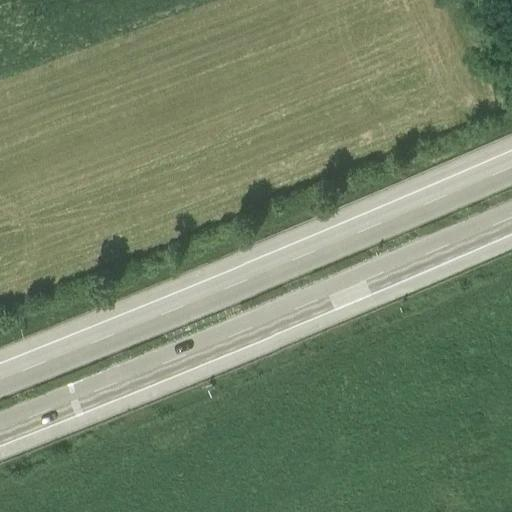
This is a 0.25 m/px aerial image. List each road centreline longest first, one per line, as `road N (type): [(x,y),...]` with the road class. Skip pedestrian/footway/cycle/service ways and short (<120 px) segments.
road 1 (motorway): [(0,428),(511,216)]
road 2 (motorway): [(511,169),(0,377)]
